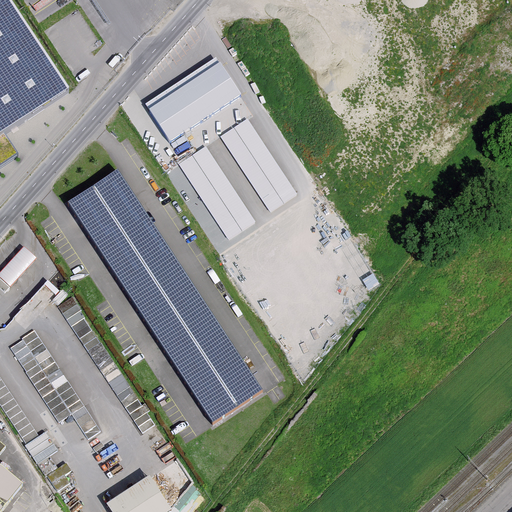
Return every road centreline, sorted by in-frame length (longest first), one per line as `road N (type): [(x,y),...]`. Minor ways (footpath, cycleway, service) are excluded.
road 1 (track): [(511,133),(212,511)]
road 2 (residential): [(0,222),(198,0)]
